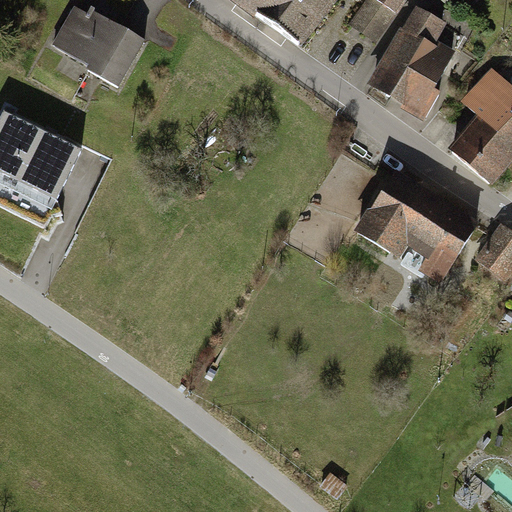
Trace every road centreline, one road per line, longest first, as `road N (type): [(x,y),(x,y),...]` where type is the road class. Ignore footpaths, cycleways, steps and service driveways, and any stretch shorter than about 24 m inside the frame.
road 1 (residential): [(302,511),(86,341),(0,284)]
road 2 (residential): [(511,215),(219,0)]
